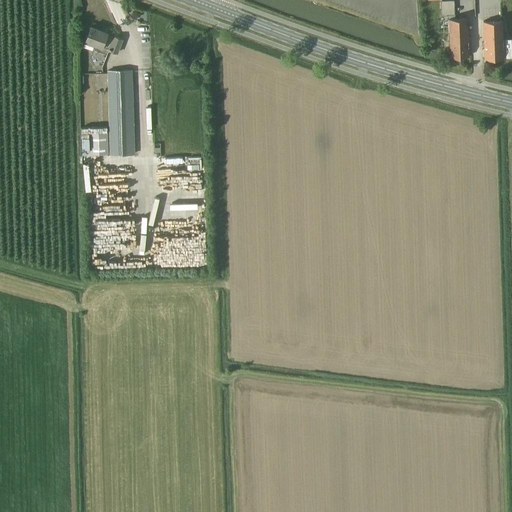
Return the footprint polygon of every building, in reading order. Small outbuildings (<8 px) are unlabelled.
[(440,0),(420,0),(423,42),(443,41),(440,0)] [(454,0),(441,0),(442,15),(455,14),(454,0)] [(450,57),(468,56),(467,18),(455,18),(449,18),(450,57)] [(506,40),(503,40),(502,20),(483,21),(484,59),(511,58),(511,48),(506,48),(506,40)] [(107,33),(90,26),(83,47),(92,51),(94,44),(102,47),(102,46),(109,48),(108,50),(117,53),(122,39),(114,36),(113,37),(107,34),(107,33)] [(132,70),(108,70),(108,85),(110,154),(134,154),(132,70)] [(86,140),(86,154),(108,154),(108,146),(93,146),(94,140),(86,140)]
